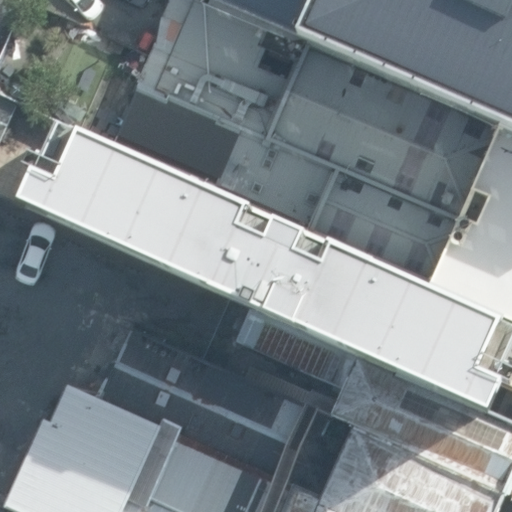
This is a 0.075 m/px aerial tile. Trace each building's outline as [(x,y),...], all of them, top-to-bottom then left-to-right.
[(345,0),(223,0),(325,49),(345,0)] [(511,0),(345,0),(325,49),(502,128),(511,132),(511,0)] [(502,128),(325,49),(284,141),(341,166),(461,218),(502,128)] [(313,230),(67,121),(34,203),(365,353),(511,420),(511,317),(432,282),(313,230)] [(511,317),(511,132),(502,128),(461,218),(432,282),(511,317)] [(461,218),(341,166),(313,230),(432,282),(461,218)] [(290,487),(323,414),(133,332),(102,405),(290,487)] [(505,492),(511,477),(511,420),(365,353),(334,418),(505,492)] [(497,511),(505,492),(334,418),(323,414),(290,487),(279,511),(497,511)] [(24,511),(182,511),(136,492),(143,476),(43,432),(7,504),(24,511)]
